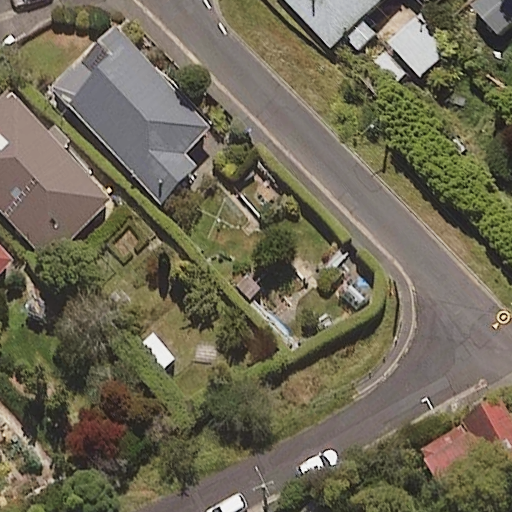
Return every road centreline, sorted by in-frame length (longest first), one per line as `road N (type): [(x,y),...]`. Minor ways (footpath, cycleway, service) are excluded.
road 1 (residential): [(182,0),(497,344)]
road 2 (residential): [(497,344),(187,511)]
